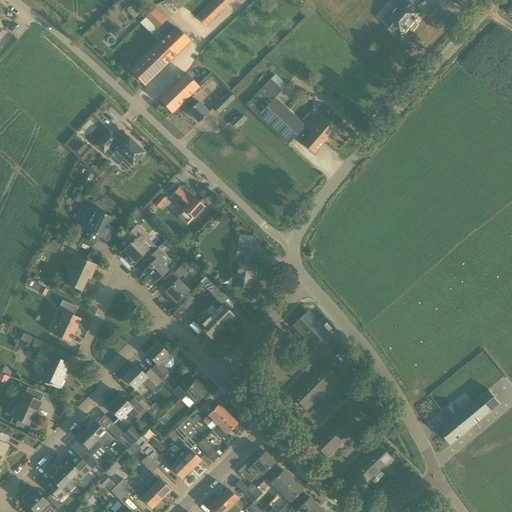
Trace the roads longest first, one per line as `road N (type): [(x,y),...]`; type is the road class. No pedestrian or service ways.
road 1 (unclassified): [(290,243),(7,0)]
road 2 (unclassified): [(290,243),(490,0)]
road 3 (residential): [(436,474),(376,362),(308,284)]
road 4 (residential): [(6,511),(6,489),(99,391),(98,376)]
road 5 (residential): [(163,320),(117,280),(85,348),(98,376)]
road 6 (residential): [(353,511),(259,422)]
road 7 (residential): [(215,373),(308,284)]
road 8 (residential): [(174,511),(259,422)]
